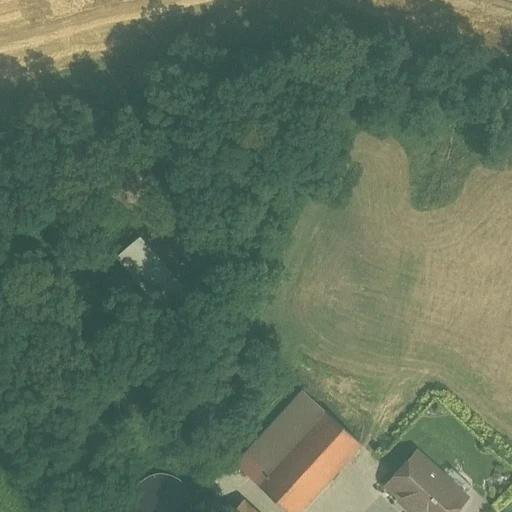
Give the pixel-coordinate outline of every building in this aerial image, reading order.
[(106,253),(146,311),(172,294),(131,236),(106,253)] [(303,392),(236,466),(257,485),(324,411),(303,392)] [(324,411),(257,485),(286,511),(296,511),(360,443),(324,411)] [(452,511),(465,498),(416,453),(387,485),(416,511),(452,511)] [(176,477),(171,475),(166,474),(160,474),(155,474),(150,476),(145,478),(142,481),(139,483),(137,486),(135,489),(133,493),(132,496),(131,499),(131,501),(131,505),(131,509),(132,511),(189,511),(190,510),(191,506),(191,502),(191,498),(190,495),(188,491),(186,488),(185,485),(182,482),(179,479),(176,477)]
